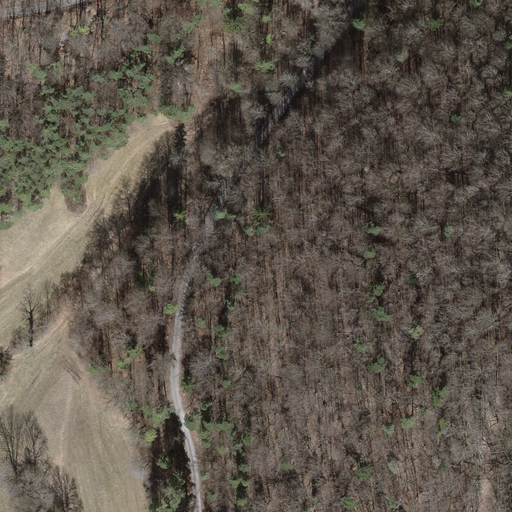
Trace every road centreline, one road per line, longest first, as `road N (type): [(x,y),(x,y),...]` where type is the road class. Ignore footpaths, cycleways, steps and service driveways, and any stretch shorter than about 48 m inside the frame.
road 1 (residential): [(355,0),(222,191),(186,278),(175,385),(197,511)]
road 2 (track): [(0,366),(46,345),(200,130),(306,25),(319,0)]
